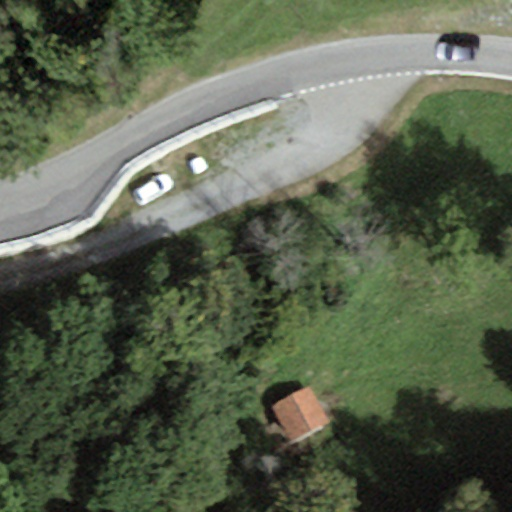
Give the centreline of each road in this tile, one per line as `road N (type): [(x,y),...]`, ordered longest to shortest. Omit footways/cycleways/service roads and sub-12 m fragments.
road 1 (tertiary): [(511,58),(358,57),(282,72),(50,200),(0,214)]
road 2 (track): [(358,57),(347,109),(326,140),(287,168),(0,278)]
